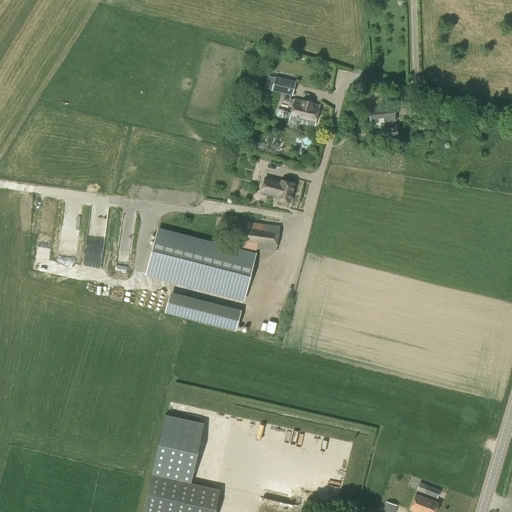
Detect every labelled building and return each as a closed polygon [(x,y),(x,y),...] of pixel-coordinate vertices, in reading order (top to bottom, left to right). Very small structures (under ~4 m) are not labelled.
[(294,99),(291,113),(287,112),(283,111),(283,110),(279,109),(276,110),(275,115),(277,117),(285,119),(285,117),(290,118),(289,119),(314,125),(319,105),(294,99)] [(396,126),(393,126),(393,121),(395,121),(394,105),(369,107),(371,128),(381,127),(382,139),(397,138),(396,126)] [(265,178),(261,193),(277,197),(277,199),(289,202),(294,184),(281,181),(281,182),(265,178)] [(238,226),(239,217),(224,215),(223,223),(238,226)] [(275,251),(279,227),(245,222),(241,248),(256,250),(256,248),(275,251)] [(243,299),(255,255),(158,230),(147,274),(243,299)] [(240,311),(205,302),(200,321),(235,331),(240,311)] [(171,407),(188,411),(189,405),(172,401),(171,407)] [(436,499),(440,490),(419,482),(416,490),(436,499)] [(434,511),(438,503),(415,494),(409,510),(415,511),(434,511)] [(394,511),(397,505),(386,502),(382,511),(394,511)]
